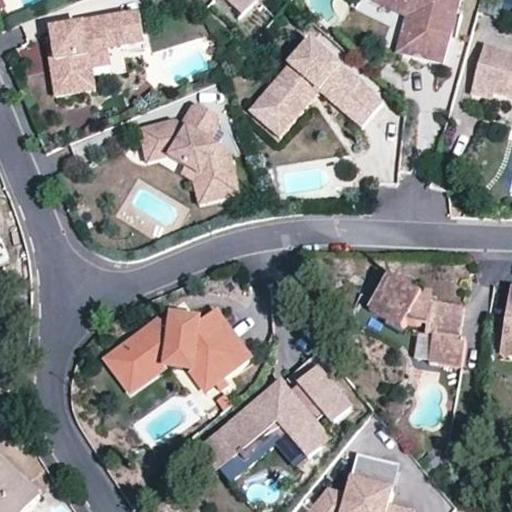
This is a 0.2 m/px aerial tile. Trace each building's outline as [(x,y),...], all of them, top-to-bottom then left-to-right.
[(256,0),(229,0),(247,16),(259,2),(256,0)] [(443,68),(461,0),(361,0),(356,11),(390,25),(383,52),(443,68)] [(482,0),(479,10),(500,16),(505,0),(482,0)] [(83,28),(53,33),(55,50),(58,64),(52,65),(58,100),(85,96),(79,62),(111,56),(109,46),(122,44),(123,50),(146,47),(141,16),(83,26),(83,28)] [(363,132),(384,109),(313,43),(250,111),(269,128),(282,115),(285,117),(313,87),(322,86),(344,107),(340,112),(363,132)] [(511,56),(487,49),(473,97),(494,103),(496,97),(511,101),(511,56)] [(58,64),(55,50),(49,50),(52,65),(58,64)] [(79,62),(85,96),(97,94),(94,72),(113,69),(111,56),(79,62)] [(282,115),(269,128),(279,138),(321,94),(340,112),(344,107),(322,86),(313,87),(285,117),(282,115)] [(219,132),(217,122),(200,112),(194,114),(183,132),(170,133),(169,129),(152,133),(158,156),(171,164),(202,182),(208,208),(241,200),(231,160),(210,148),(219,132)] [(158,156),(152,133),(140,136),(148,169),(161,166),(195,187),(200,210),(208,208),(202,182),(171,164),(158,156)] [(429,340),(436,341),(432,361),(431,368),(464,374),(469,346),(461,344),(466,315),(434,309),(433,313),(421,308),(423,299),(391,282),(373,315),(406,334),(410,327),(419,332),(421,332),(430,334),(429,340)] [(433,313),(434,309),(435,304),(435,303),(434,300),(433,298),(432,297),(428,297),(425,297),(423,299),(421,308),(433,313)] [(194,367),(216,392),(250,363),(214,321),(203,331),(183,329),(183,335),(157,334),(123,364),(143,386),(168,365),(194,367)] [(417,359),(431,368),(432,361),(436,341),(429,340),(430,334),(421,332),(419,332),(417,359)] [(511,347),(505,346),(503,361),(511,362),(511,347)] [(143,386),(123,364),(107,377),(133,407),(168,377),(190,378),(208,399),(216,392),(194,367),(168,365),(143,386)] [(336,426),(354,411),(321,373),(303,388),(307,393),(298,402),(284,386),(243,422),(234,429),(238,434),(223,448),(238,464),(246,457),(253,464),(282,439),(285,443),(292,438),(312,461),(333,443),(319,426),(329,418),(336,426)] [(238,434),(234,429),(206,453),(232,483),(253,464),(246,457),(238,464),(223,448),(238,434)] [(403,511),(393,510),(405,468),(361,457),(352,499),(332,494),(317,511),(403,511)] [(0,459),(0,511),(26,511),(40,498),(0,459)]
